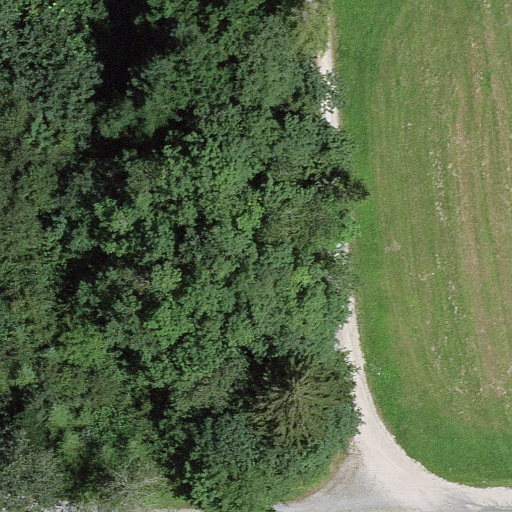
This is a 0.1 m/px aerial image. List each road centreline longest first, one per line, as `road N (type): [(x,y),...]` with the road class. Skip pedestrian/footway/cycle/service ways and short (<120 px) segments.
road 1 (track): [(356,510),(324,0)]
road 2 (track): [(511,507),(356,510)]
